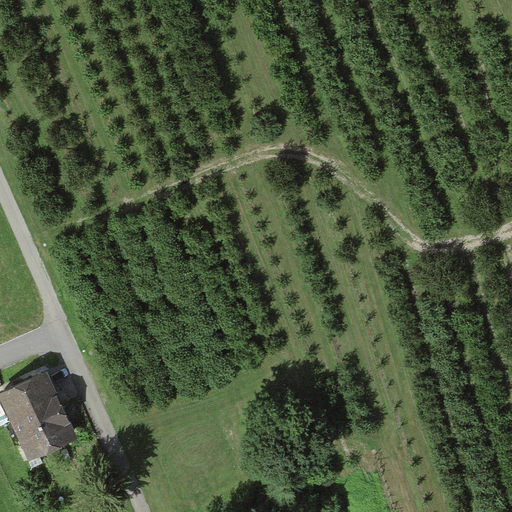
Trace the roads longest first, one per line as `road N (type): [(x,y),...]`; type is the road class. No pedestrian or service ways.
road 1 (track): [(25,250),(201,175),(258,160),(300,160),(395,227),(437,244),(511,226)]
road 2 (residential): [(141,511),(57,323)]
road 3 (residential): [(57,323),(0,191)]
